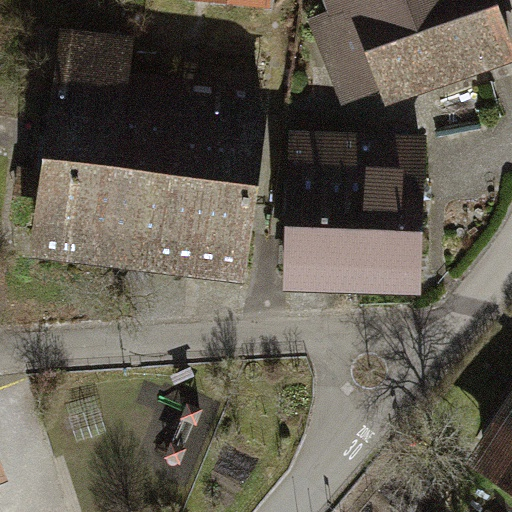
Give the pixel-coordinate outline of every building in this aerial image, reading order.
[(477,0),(324,0),(367,112),(501,61),(477,0)] [(61,29),(30,249),(159,267),(185,84),(123,75),(128,38),(61,29)] [(185,84),(159,267),(239,277),(264,93),(185,84)] [(415,140),(294,136),(288,280),(409,285),(415,140)] [(511,440),(489,476),(511,491),(511,440)]
